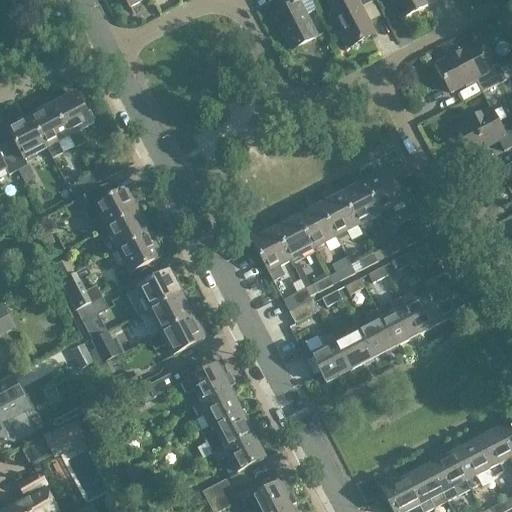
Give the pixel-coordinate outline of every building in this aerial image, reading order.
[(274,0),(280,11),(273,14),(291,51),(317,38),(298,2),(301,0),(274,0)] [(347,0),(329,10),(349,48),(374,35),(360,8),(371,2),(370,0),(347,0)] [(389,0),(400,21),(427,7),(423,0),(389,0)] [(506,81),(497,65),(487,70),(473,44),(448,57),(449,58),(435,66),(450,94),(475,81),(482,94),(506,81)] [(51,103),(53,107),(69,138),(75,150),(86,144),(80,132),(92,126),(76,95),(66,101),(64,97),(51,103)] [(229,104),(242,143),(258,137),(245,98),(229,104)] [(29,115),(31,119),(47,150),(69,138),(53,107),(43,112),(41,109),(29,115)] [(511,127),(502,133),(490,110),(455,128),(470,156),(498,141),(504,153),(511,148),(511,127)] [(14,142),(5,147),(18,172),(27,167),(24,162),(47,150),(31,119),(20,124),(18,120),(7,126),(9,130),(8,130),(14,142)] [(0,174),(6,171),(9,176),(18,172),(5,147),(0,149),(0,174)] [(88,174),(94,186),(118,174),(111,162),(88,174)] [(396,218),(391,209),(405,202),(389,172),(377,178),(375,174),(364,180),(366,183),(387,223),(396,218)] [(68,189),(72,197),(94,186),(88,174),(84,176),(85,180),(68,189)] [(387,223),(366,183),(354,190),(352,186),(341,192),(343,196),(359,226),(381,215),(385,224),(387,223)] [(100,218),(107,230),(138,214),(133,203),(136,201),(130,190),(127,192),(126,191),(115,197),(109,186),(76,203),(82,215),(85,214),(90,223),(100,218)] [(359,226),(343,196),(332,201),(330,198),(319,203),(321,207),(337,238),(359,226)] [(337,238),(321,207),(310,213),(308,209),(296,215),(298,219),(314,250),(337,238)] [(141,212),(138,214),(107,230),(119,253),(150,236),(144,226),(148,224),(141,212)] [(314,250),(298,219),(287,225),(285,221),(274,227),(276,231),(292,262),(314,250)] [(292,262),(276,231),(265,237),(263,233),(251,239),(253,243),(252,244),(268,274),(292,262)] [(408,247),(422,239),(418,231),(403,239),(408,247)] [(153,234),(150,236),(119,253),(112,256),(118,268),(125,264),(131,275),(162,259),(156,248),(160,246),(153,234)] [(444,236),(430,244),(415,251),(419,260),(435,252),(436,253),(450,246),(444,236)] [(374,254),(378,262),(400,251),(395,243),(374,254)] [(378,262),(374,254),(351,266),(355,274),(378,262)] [(396,272),(410,264),(406,256),(391,264),(396,272)] [(68,275),(76,272),(69,259),(53,267),(60,282),(69,278),(68,275)] [(355,274),(351,266),(329,277),(333,286),(355,274)] [(372,285),(388,276),(383,268),(368,276),(372,285)] [(169,273),(138,289),(127,295),(139,319),(181,296),(176,286),(179,284),(173,272),(169,274),(169,273)] [(427,294),(442,323),(465,311),(446,274),(436,280),(440,288),(427,294)] [(76,312),(102,299),(96,287),(85,293),(77,277),(62,285),(76,312)] [(333,286),(329,277),(313,286),(317,294),(333,286)] [(349,296),(365,288),(360,280),(345,288),(349,296)] [(442,323),(427,294),(423,287),(413,292),(417,300),(403,307),(418,335),(442,323)] [(289,313),(312,301),(305,289),(283,301),(289,313)] [(326,309),(342,300),(337,292),(321,300),(326,309)] [(185,294),(181,296),(139,319),(144,329),(156,324),(161,334),(193,318),(187,308),(191,306),(185,294)] [(102,299),(76,312),(82,322),(108,310),(102,299)] [(418,335),(403,307),(399,299),(390,304),(394,312),(381,319),(395,347),(418,335)] [(312,301),(289,313),(295,325),(319,312),(312,301)] [(395,347),(381,319),(376,311),(366,316),(370,324),(358,330),(373,359),(395,347)] [(196,316),(193,318),(161,334),(151,340),(157,352),(167,346),(173,357),(205,341),(199,330),(202,329),(196,316)] [(373,359),(358,330),(354,323),(344,328),(348,336),(335,343),(349,371),(373,359)] [(119,355),(108,333),(92,342),(103,364),(119,355)] [(349,371),(335,343),(330,335),(320,340),(324,348),(311,355),(325,384),(349,371)] [(92,360),(90,357),(84,345),(70,353),(76,363),(78,368),(92,360)] [(195,392),(201,404),(230,389),(235,386),(223,363),(186,382),(180,371),(148,388),(154,399),(181,385),(187,396),(195,392)] [(138,387),(132,375),(107,388),(112,400),(138,387)] [(0,384),(0,442),(6,439),(0,427),(0,425),(29,410),(13,378),(0,384)] [(242,412),(230,389),(201,404),(193,408),(199,419),(193,422),(199,434),(205,431),(242,412)] [(219,437),(225,450),(254,434),(242,412),(205,431),(211,442),(219,437)] [(55,460),(86,443),(74,420),(43,437),(55,460)] [(511,421),(497,429),(511,456),(511,421)] [(474,442),(489,470),(493,478),(504,472),(499,464),(511,457),(511,456),(497,429),(474,442)] [(266,459),(254,434),(225,450),(217,454),(223,465),(231,461),(238,474),(266,459)] [(474,442),(451,453),(466,482),(470,490),(480,485),(476,477),(489,470),(474,442)] [(106,457),(118,479),(127,474),(115,452),(106,457)] [(428,466),(443,494),(447,502),(457,497),(453,489),(466,482),(451,453),(428,466)] [(428,466),(405,478),(420,506),(423,511),(427,511),(434,509),(430,501),(443,494),(428,466)] [(135,488),(127,474),(118,479),(126,493),(135,488)] [(55,511),(41,488),(45,486),(39,476),(21,486),(29,500),(8,511),(55,511)] [(408,511),(420,506),(405,478),(381,490),(392,511),(408,511)] [(232,492),(226,481),(203,493),(209,504),(232,492)] [(257,511),(280,511),(291,507),(279,483),(242,503),(247,511),(250,511),(256,509),(257,511)] [(212,511),(221,511),(238,503),(232,492),(209,504),(212,511)] [(490,511),(506,511),(509,510),(505,502),(490,510),(490,511)]
